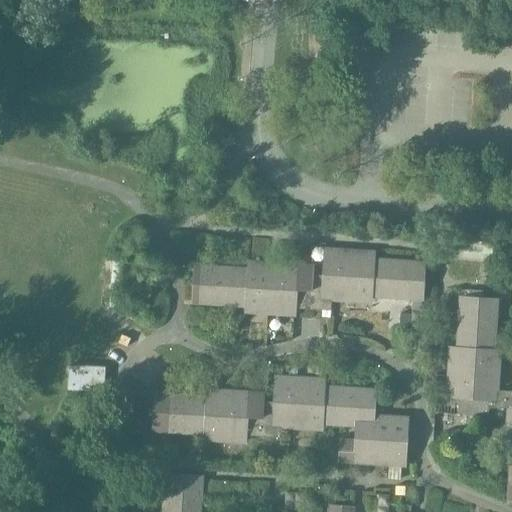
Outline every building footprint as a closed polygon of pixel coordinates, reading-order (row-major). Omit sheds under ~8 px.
[(453,253),(488,255),(501,256),(502,244),(454,240),(453,253)] [(322,292),(295,291),(294,309),(321,311),(331,311),(332,300),(358,301),(358,295),(423,299),(424,278),(421,278),(422,263),(371,260),(371,255),(356,254),(356,257),(346,257),(347,251),(324,250),(324,262),(323,273),(322,292)] [(110,307),(122,308),(124,259),(112,259),(110,307)] [(489,264),(488,275),(500,276),(501,276),(501,265),(489,264)] [(195,282),(194,303),(246,306),(259,307),(259,313),(293,315),(294,309),(295,291),(322,292),(323,273),(314,273),(314,267),(296,266),(276,265),(275,270),(266,269),(266,266),(257,266),(251,265),(250,270),(201,267),(200,282),(195,282)] [(449,375),(448,397),(451,397),(458,397),(457,415),(487,416),(487,408),(509,409),(507,435),(511,435),(511,449),(511,467),(509,500),(511,500),(511,392),(497,391),(499,364),(493,364),(493,349),(496,304),(482,304),(482,299),(459,298),(458,314),(456,350),(453,350),(452,366),(455,366),(454,375),(451,375),(449,375)] [(410,350),(430,351),(433,313),(412,312),(410,350)] [(308,366),(307,374),(328,375),(328,367),(308,366)] [(67,368),(66,393),(104,395),(104,392),(104,384),(105,370),(67,368)] [(202,385),(222,387),(223,379),(202,377),(202,385)] [(274,402),(272,426),(282,426),(309,428),(309,423),(323,423),(357,425),(357,416),(373,417),(373,406),(370,405),(371,391),(322,388),(322,382),(315,382),(307,382),(306,384),(297,384),(297,378),(275,377),(275,390),(274,402)] [(125,402),(124,432),(147,433),(148,416),(154,416),(153,431),(169,432),(199,433),(218,435),(217,440),(244,442),(245,436),(252,437),(271,438),(281,438),(282,426),(272,426),(274,402),(265,401),(265,394),(248,393),(230,392),(230,397),(221,397),(221,395),(210,394),(210,399),(156,395),(155,409),(148,409),(148,404),(125,402)] [(340,435),(338,461),(369,463),(390,464),(400,465),(405,465),(405,459),(407,425),(407,419),(373,417),(357,416),(357,425),(356,436),(340,435)] [(199,511),(201,481),(187,480),(187,476),(165,475),(164,496),(163,511),(199,511)] [(285,509),(301,510),(302,492),(286,491),(285,509)] [(388,511),(389,496),(378,495),(377,511),(388,511)]
